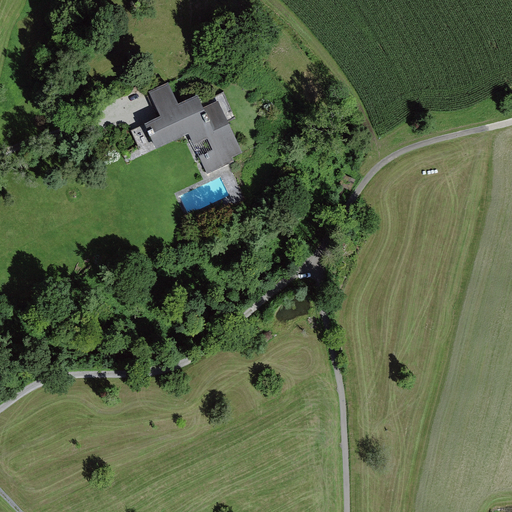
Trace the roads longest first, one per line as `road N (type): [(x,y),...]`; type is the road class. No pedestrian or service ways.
road 1 (unclassified): [(346,511),(341,399),(319,260),(328,237),(392,156),(511,121)]
road 2 (track): [(0,406),(57,375),(184,362),(319,260)]
